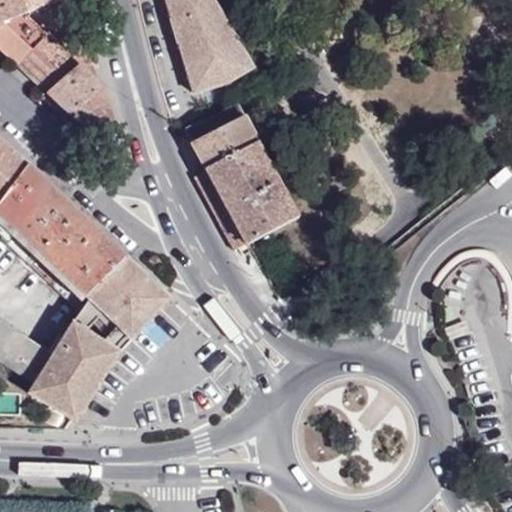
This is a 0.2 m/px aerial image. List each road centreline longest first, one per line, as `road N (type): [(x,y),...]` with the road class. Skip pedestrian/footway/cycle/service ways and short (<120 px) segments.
road 1 (primary): [(236,287),(172,165),(120,32)]
road 2 (primary): [(433,463),(436,421),(418,383),(365,355),(319,364)]
road 3 (secondary): [(115,463),(287,479)]
road 4 (secondary): [(278,413),(203,444),(115,463)]
road 5 (primary): [(186,263),(282,403)]
road 6 (primary): [(120,32),(151,190)]
road 7 (unclassified): [(236,287),(211,273),(169,196),(151,190)]
road 8 (unclassified): [(87,185),(186,263)]
road 9 (unclassified): [(87,185),(0,97)]
